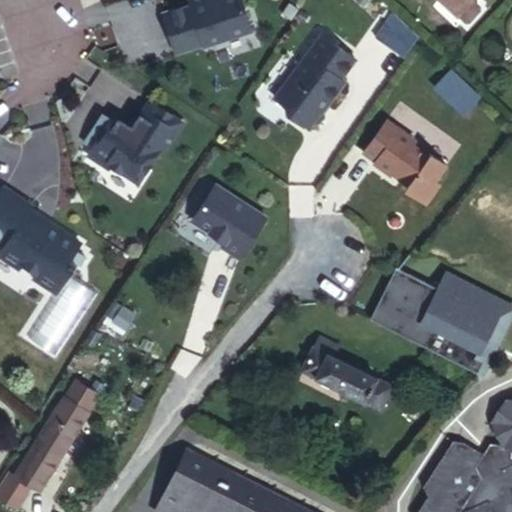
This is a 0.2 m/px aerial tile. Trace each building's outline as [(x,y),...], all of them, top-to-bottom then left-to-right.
[(243,42),(228,0),(227,0),(199,10),(196,2),(179,7),(181,16),(155,24),(167,63),(193,54),(194,58),(243,42)] [(463,0),(423,0),(450,26),(455,26),(464,18),(464,12),(458,6),(463,0)] [(414,44),(388,20),(370,45),(398,65),(414,44)] [(332,89),(346,70),(312,44),(264,108),(282,120),(281,128),(293,136),(301,135),(336,92),(332,89)] [(459,123),(476,105),(446,77),(429,95),(459,123)] [(156,164),(176,134),(143,113),(120,147),(102,136),(94,130),(81,149),(90,154),(82,165),(129,197),(152,162),(156,164)] [(429,188),(440,172),(423,160),(421,162),(405,152),(407,148),(391,138),(393,135),(379,126),(357,159),(368,167),(366,170),(383,182),(386,179),(400,191),(398,196),(419,211),(433,191),(429,188)] [(125,140),(107,128),(102,136),(120,147),(125,140)] [(238,264),(264,222),(213,190),(194,220),(196,228),(224,247),(220,253),(238,264)] [(65,272),(75,254),(43,233),(40,237),(23,225),(28,217),(0,198),(0,271),(12,279),(16,274),(30,284),(26,290),(49,305),(69,275),(65,272)] [(499,340),(511,313),(511,296),(453,267),(443,283),(414,270),(394,276),(373,315),(480,367),(490,356),(483,352),(491,336),(499,340)] [(59,290),(53,300),(20,351),(47,369),(86,308),(59,290)] [(128,329),(139,314),(125,305),(116,320),(128,329)] [(374,381),(325,356),(330,347),(308,335),(290,367),(363,405),(374,381)] [(377,412),(389,390),(374,381),(363,405),(377,412)] [(82,415),(94,397),(70,382),(58,400),(82,415)] [(61,449),(82,415),(58,400),(36,433),(40,435),(61,449)] [(511,511),(511,400),(503,401),(488,422),(501,450),(488,447),(481,457),(470,474),(475,488),(458,511),(511,511)] [(37,488),(61,449),(40,435),(14,474),(29,483),(37,488)] [(458,511),(475,488),(470,474),(481,457),(465,445),(453,446),(418,492),(422,504),(415,511),(458,511)] [(296,511),(171,450),(141,511),(296,511)] [(0,496),(16,505),(29,483),(14,474),(7,470),(0,481),(0,496)]
